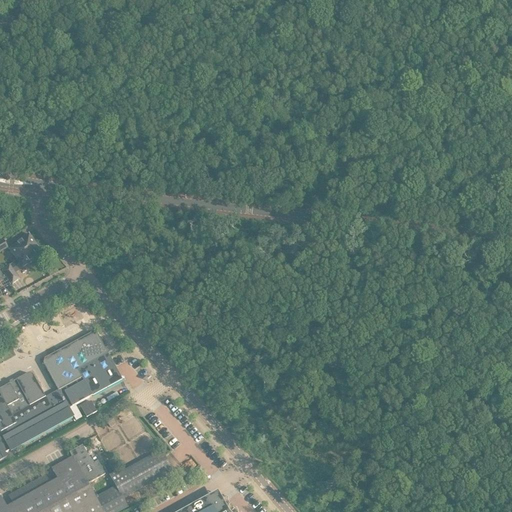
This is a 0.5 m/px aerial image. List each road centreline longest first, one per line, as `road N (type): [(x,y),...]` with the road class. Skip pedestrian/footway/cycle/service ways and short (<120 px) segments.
road 1 (tertiary): [(511,240),(42,184)]
road 2 (tertiary): [(285,511),(81,271)]
